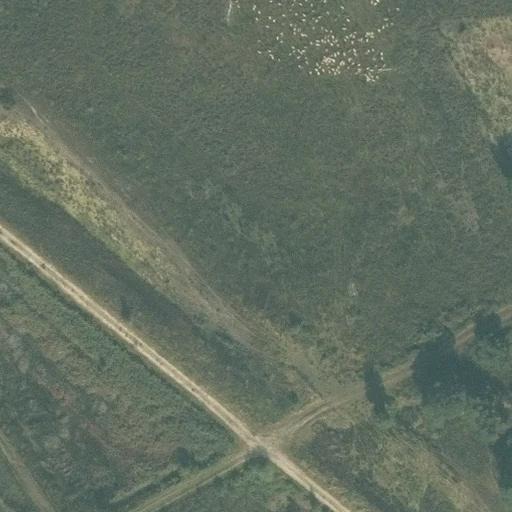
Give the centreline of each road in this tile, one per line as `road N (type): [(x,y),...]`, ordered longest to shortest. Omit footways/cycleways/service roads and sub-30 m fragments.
road 1 (track): [(0,232),(256,444)]
road 2 (track): [(256,444),(511,310)]
road 3 (track): [(127,511),(256,444)]
